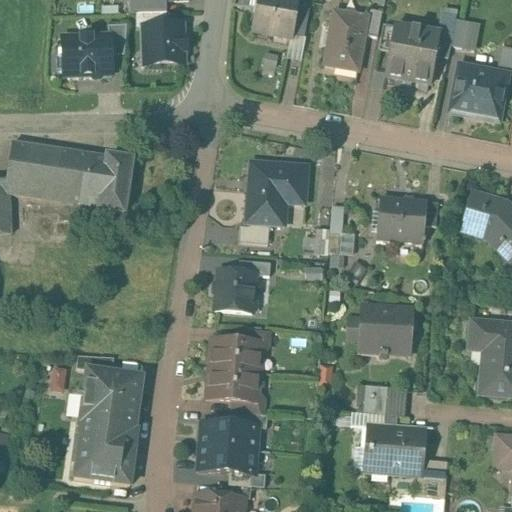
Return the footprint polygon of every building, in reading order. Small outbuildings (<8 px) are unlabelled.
[(165,2),(149,3),(148,0),(129,1),(129,15),(137,15),(165,14),(165,2)] [(298,3),(281,0),(257,0),(252,31),(268,35),(267,36),(291,40),(291,39),(298,3)] [(310,5),(298,3),(291,39),(303,41),(310,5)] [(366,20),(363,38),(376,40),(381,15),(368,13),(366,20)] [(165,14),(137,15),(138,30),(143,30),(143,29),(166,28),(166,14),(165,14)] [(366,20),(333,14),(323,67),(357,73),(363,38),(366,20)] [(468,25),(455,22),(452,38),(450,48),(463,51),(468,25)] [(394,26),(383,24),(378,50),(388,52),(394,26)] [(439,35),(394,26),(388,52),(384,78),(429,86),(434,59),(439,35)] [(166,28),(143,29),(143,30),(145,67),(147,67),(147,68),(150,71),(160,71),(163,68),(163,67),(182,66),(182,53),(186,53),(185,40),(181,40),(181,27),(166,28)] [(123,28),(107,28),(108,38),(109,38),(110,58),(124,58),(123,28)] [(452,38),(439,35),(434,59),(447,61),(450,48),(452,38)] [(108,38),(61,40),(63,79),(111,78),(110,58),(109,38),(108,38)] [(511,51),(501,49),(496,71),(511,73),(511,51)] [(485,79),(457,74),(449,116),(498,125),(507,77),(487,73),(485,79)] [(90,158),(11,145),(5,185),(7,185),(8,198),(73,208),(82,209),(90,158)] [(106,160),(90,158),(82,209),(98,212),(106,160)] [(131,163),(106,159),(106,160),(98,212),(98,213),(123,216),(131,163)] [(305,171),(251,167),(247,225),(282,228),(284,209),(281,209),(282,198),(303,200),(305,171)] [(5,185),(0,184),(0,237),(10,237),(8,198),(7,185),(5,185)] [(511,212),(497,204),(471,196),(459,233),(477,238),(479,233),(486,234),(493,238),(499,246),(496,250),(508,263),(509,264),(511,260),(511,212)] [(425,205),(379,201),(376,242),(422,246),(422,244),(424,244),(424,242),(422,242),(423,229),(425,205)] [(437,206),(425,205),(423,229),(435,230),(437,206)] [(82,209),(73,208),(71,218),(81,219),(82,209)] [(343,209),(332,208),(331,236),(341,237),(343,209)] [(329,233),(315,232),(315,237),(313,256),(327,257),(329,233)] [(315,237),(304,236),(302,262),(313,263),(313,256),(315,237)] [(258,276),(213,273),(210,316),(255,319),(258,276)] [(410,319),(361,316),(358,359),(379,360),(378,365),(386,365),(386,360),(408,362),(410,319)] [(511,328),(471,325),(469,352),(483,353),(480,396),(511,398),(511,328)] [(267,335),(237,333),(236,344),(260,346),(259,352),(266,352),(267,335)] [(236,344),(211,343),(209,372),(257,376),(259,352),(260,346),(236,344)] [(113,362),(79,357),(76,372),(86,374),(86,372),(111,376),(113,362)] [(111,376),(86,372),(86,374),(79,426),(81,426),(79,440),(75,439),(71,468),(75,468),(73,481),(129,489),(134,453),(127,452),(128,444),(129,444),(130,437),(129,437),(130,433),(134,433),(142,380),(111,376)] [(257,376),(209,372),(207,402),(231,404),(255,406),(256,401),(257,376)] [(405,394),(357,391),(355,416),(375,418),(376,405),(404,407),(405,394)] [(255,406),(231,404),(230,416),(231,416),(260,419),(262,401),(256,401),(255,406)] [(404,407),(376,405),(375,418),(403,420),(404,407)] [(260,419),(231,416),(230,428),(257,430),(257,431),(266,432),(267,419),(260,419)] [(230,428),(201,426),(197,474),(229,476),(253,478),(253,477),(257,431),(257,430),(230,428)] [(421,433),(365,429),(361,474),(416,478),(418,478),(419,463),(421,433)] [(511,440),(495,439),(493,470),(511,471),(511,484),(511,497),(511,440)] [(446,466),(419,463),(418,479),(418,478),(416,478),(414,500),(443,503),(446,466)] [(229,476),(227,488),(250,490),(264,491),(265,478),(253,477),(253,478),(229,476)] [(250,490),(227,488),(226,500),(243,501),(243,502),(249,502),(250,490)] [(226,500),(195,498),(193,511),(242,511),(243,502),(243,501),(226,500)]
